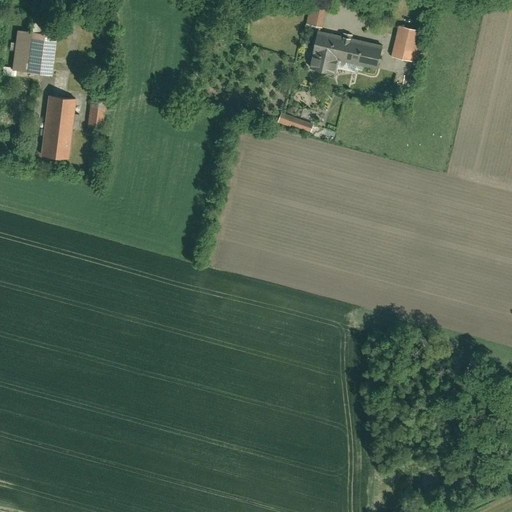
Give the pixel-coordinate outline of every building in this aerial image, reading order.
[(53,0),(34,0),(33,9),(51,12),(53,0)] [(305,25),(322,28),(327,5),(310,1),(309,5),(305,25)] [(52,76),(58,20),(32,17),(30,31),(15,29),(10,72),(52,76)] [(425,31),(398,25),(390,57),(417,64),(425,31)] [(382,45),(317,30),(308,69),(334,75),(337,60),(376,69),(382,45)] [(73,113),(74,98),(47,95),(40,156),(68,159),(71,129),(76,129),(78,114),(73,113)] [(104,101),(90,99),(86,134),(100,136),(104,101)] [(278,121),(310,132),(313,123),(282,112),(278,121)]
